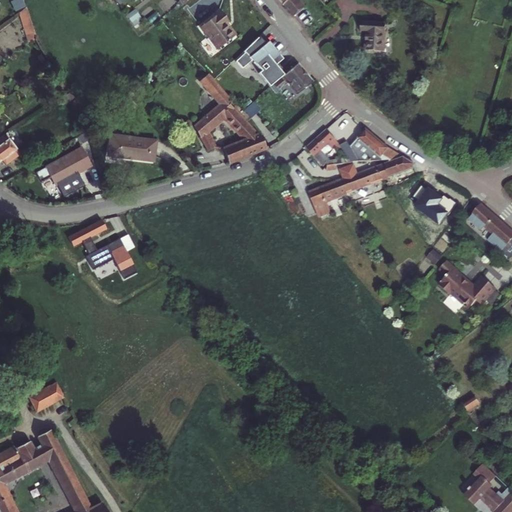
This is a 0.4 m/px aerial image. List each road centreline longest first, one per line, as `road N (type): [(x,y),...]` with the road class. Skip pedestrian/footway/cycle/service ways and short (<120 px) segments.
road 1 (residential): [(11,204),(47,214),(85,211),(241,170),(292,145),(346,96)]
road 2 (residential): [(0,360),(35,421),(63,429),(118,511)]
road 3 (tertiary): [(346,96),(397,139),(470,182)]
road 4 (tertiary): [(264,0),(346,96)]
